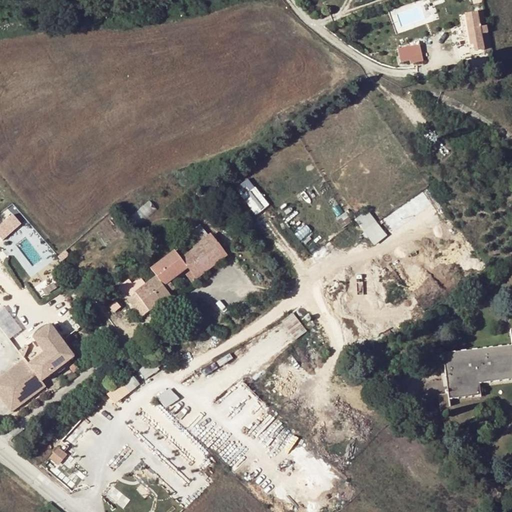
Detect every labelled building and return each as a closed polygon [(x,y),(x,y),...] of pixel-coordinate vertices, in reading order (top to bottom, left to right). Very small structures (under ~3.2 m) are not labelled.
[(481,13),(464,16),(469,47),(471,58),(489,55),(485,28),(483,28),(481,13)] [(469,47),(464,16),(461,17),(465,48),(469,47)] [(419,46),(397,51),(399,64),(410,62),(410,65),(422,63),(419,46)] [(463,67),(455,68),(457,78),(465,76),(463,67)] [(256,215),(270,204),(249,177),(236,188),(256,215)] [(133,214),(140,223),(158,210),(152,201),(133,214)] [(374,218),(367,210),(354,220),(360,228),(374,245),(387,236),(374,218)] [(0,224),(0,235),(4,240),(22,222),(13,212),(0,224)] [(352,222),(346,212),(336,219),(342,229),(352,222)] [(191,250),(207,238),(201,229),(184,241),(191,250)] [(210,236),(207,238),(191,250),(180,259),(187,269),(189,272),(194,278),(195,279),(225,257),(210,236)] [(187,269),(180,259),(174,252),(150,270),(155,278),(146,285),(140,277),(132,283),(129,279),(115,289),(121,297),(128,292),(131,296),(126,300),(140,319),(158,305),(164,312),(175,303),(168,295),(174,290),(168,283),(187,269)] [(194,278),(189,272),(185,275),(193,285),(197,282),(195,279),(194,278)] [(115,303),(109,308),(113,313),(119,308),(115,303)] [(109,321),(98,308),(82,321),(92,334),(109,321)] [(307,332),(293,313),(282,322),(296,340),(307,332)] [(40,347),(44,353),(41,356),(31,343),(20,352),(25,359),(0,377),(0,397),(11,412),(46,386),(42,382),(75,357),(57,334),(50,325),(33,338),(40,347)] [(511,346),(442,355),(447,394),(438,396),(440,412),(449,411),(448,400),(480,396),(478,384),(511,379),(511,330),(510,331),(511,346)] [(446,388),(441,377),(425,384),(429,395),(446,388)] [(128,392),(122,383),(108,395),(114,403),(128,392)] [(179,399),(169,388),(156,397),(165,408),(179,399)] [(59,446),(49,457),(58,465),(68,454),(59,446)]
